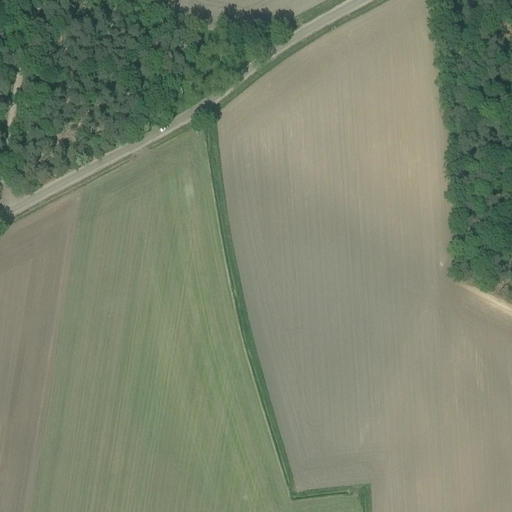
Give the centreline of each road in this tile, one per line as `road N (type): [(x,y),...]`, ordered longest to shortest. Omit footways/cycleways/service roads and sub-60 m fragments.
road 1 (unclassified): [(362,0),(300,33),(195,110),(0,216)]
road 2 (track): [(31,0),(0,178)]
